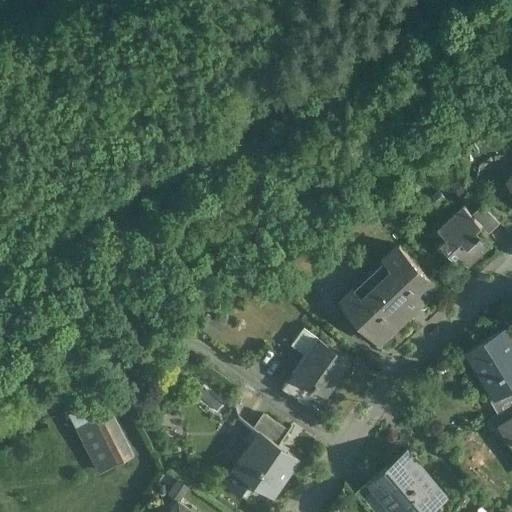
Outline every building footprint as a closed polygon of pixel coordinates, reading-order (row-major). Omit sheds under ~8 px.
[(500,221),(483,203),(472,213),(483,224),(482,224),(489,231),(500,221)] [(464,204),(439,228),(448,238),(441,243),(457,260),(461,256),(469,265),(491,244),(484,236),(485,235),(482,232),(481,233),(477,229),(482,224),(483,224),(472,213),(464,204)] [(399,245),(341,300),(379,341),(438,286),(399,245)] [(303,313),(288,300),(281,309),(297,322),(303,313)] [(350,361),(304,328),(291,346),(306,356),(293,374),(324,396),(350,361)] [(509,340),(503,329),(468,350),(496,397),(497,398),(511,389),(511,343),(510,341),(511,340),(511,339),(509,340)] [(324,396),(293,374),(281,390),(319,418),(332,401),(324,396)] [(511,389),(497,398),(496,397),(490,401),(498,414),(511,405),(511,389)] [(511,405),(498,414),(487,421),(494,432),(503,426),(502,426),(511,419),(511,405)] [(110,412),(78,427),(100,471),(131,455),(110,412)] [(289,431),(266,415),(256,430),(259,432),(279,446),(289,431)] [(511,419),(502,426),(503,426),(503,427),(505,426),(511,436),(511,440),(509,442),(511,444),(511,443),(511,419)] [(279,446),(259,432),(234,469),(272,495),(297,458),(279,446)] [(428,511),(446,498),(407,450),(370,480),(371,481),(387,501),(392,497),(396,502),(404,511),(428,511)] [(187,486),(177,479),(172,486),(176,493),(180,496),(187,486)] [(387,501),(371,481),(355,494),(370,511),(383,511),(396,502),(392,497),(387,501)] [(195,511),(177,499),(168,511),(195,511)]
